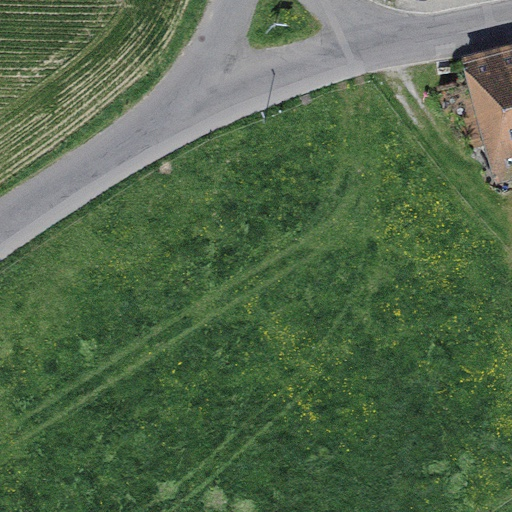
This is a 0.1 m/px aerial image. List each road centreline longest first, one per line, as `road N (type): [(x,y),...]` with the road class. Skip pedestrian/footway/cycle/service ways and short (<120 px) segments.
road 1 (tertiary): [(406,43),(173,123)]
road 2 (tertiary): [(173,123),(0,231)]
road 3 (residential): [(242,0),(216,62),(173,123)]
